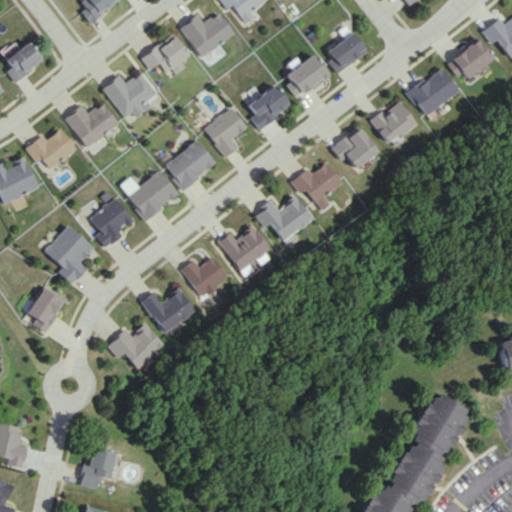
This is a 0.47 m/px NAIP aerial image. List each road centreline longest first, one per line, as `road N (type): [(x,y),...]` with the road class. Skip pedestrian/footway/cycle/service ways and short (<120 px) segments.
road 1 (residential): [(463,0),(100,298),(72,361),(42,511)]
road 2 (residential): [(167,0),(0,129)]
